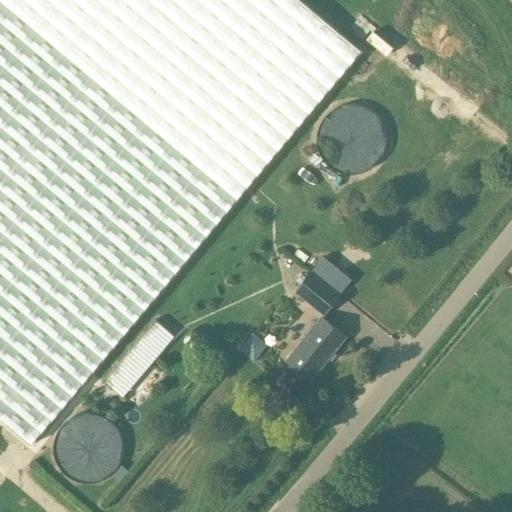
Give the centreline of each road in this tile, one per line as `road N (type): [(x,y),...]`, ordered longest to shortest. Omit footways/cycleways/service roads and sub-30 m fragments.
road 1 (unclassified): [(285,511),(511,241)]
road 2 (unclassified): [(511,133),(453,104),(373,37)]
